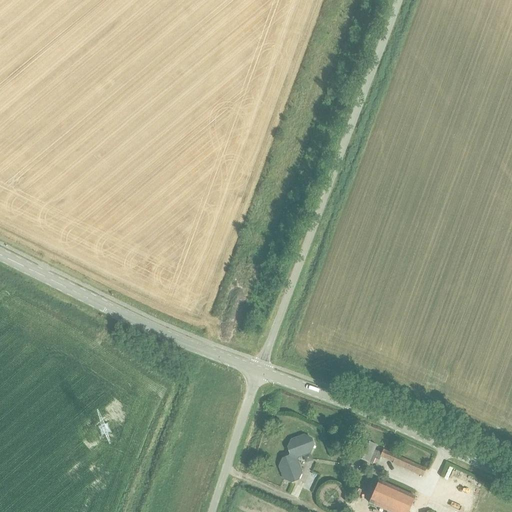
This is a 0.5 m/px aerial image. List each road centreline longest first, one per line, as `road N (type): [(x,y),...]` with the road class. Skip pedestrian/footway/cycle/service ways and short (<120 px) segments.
road 1 (unclassified): [(258,370),(396,0)]
road 2 (secondary): [(258,370),(0,254)]
road 3 (secondary): [(511,483),(258,370)]
road 4 (unclassified): [(207,511),(258,370)]
